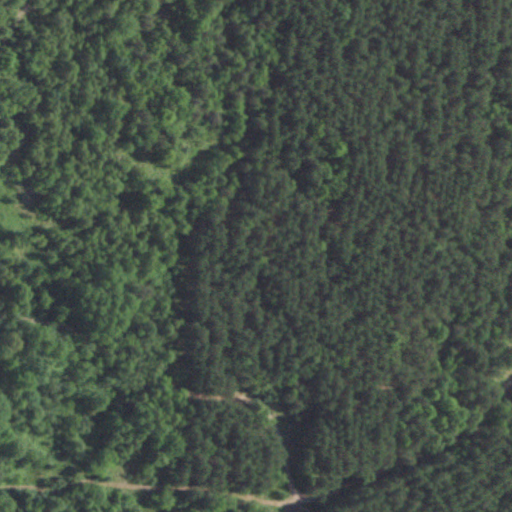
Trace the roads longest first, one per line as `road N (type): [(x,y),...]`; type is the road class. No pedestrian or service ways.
road 1 (track): [(0,480),(73,474),(321,484),(436,434),(511,370)]
road 2 (track): [(0,275),(39,308),(262,404),(289,488)]
